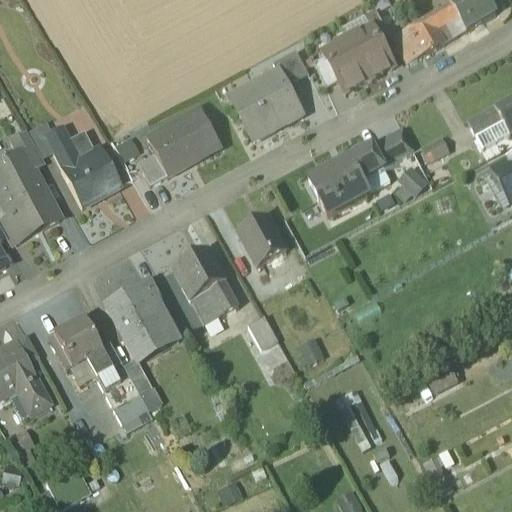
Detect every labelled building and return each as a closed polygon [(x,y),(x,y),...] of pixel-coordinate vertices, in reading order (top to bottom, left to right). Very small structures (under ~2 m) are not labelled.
[(452,10),(412,33),(426,58),(496,18),(485,0),(466,0),(452,9),(452,10)] [(392,43),(376,16),(367,22),(372,33),(374,33),(389,60),(398,54),(392,43)] [(412,33),(411,32),(392,43),(398,54),(407,70),(426,58),(412,33)] [(372,33),(348,47),(369,85),(395,71),(389,60),(374,33),(372,33)] [(348,47),(325,59),(326,62),(339,87),(346,98),(369,85),(348,47)] [(297,56),(275,68),(279,76),(280,76),(288,90),(309,79),(297,56)] [(326,62),(314,69),(326,94),(339,87),(326,62)] [(279,76),(231,102),(254,145),(303,118),(288,90),(280,76),(279,76)] [(511,103),(495,113),(496,114),(509,138),(509,139),(511,137),(511,103)] [(201,112),(153,139),(163,156),(156,160),(168,182),(186,172),(184,168),(221,148),(201,112)] [(509,138),(496,114),(469,129),(482,153),(509,138)] [(46,129),(26,139),(41,164),(53,158),(45,143),(52,139),(46,129)] [(52,139),(45,143),(53,158),(62,175),(78,166),(68,146),(70,145),(63,133),(52,139)] [(402,135),(375,150),(387,171),(413,156),(402,135)] [(70,145),(68,146),(78,166),(96,157),(85,137),(70,145)] [(26,138),(10,148),(17,161),(24,157),(33,174),(43,168),(41,164),(26,139),(26,138)] [(448,139),(421,153),(428,166),(434,162),(454,152),(448,139)] [(372,151),(350,163),(362,184),(382,173),(383,172),(372,151)] [(62,175),(61,175),(81,213),(120,192),(100,154),(96,157),(78,166),(62,175)] [(17,161),(0,169),(0,192),(12,187),(17,197),(39,186),(33,174),(24,157),(17,161)] [(150,161),(138,168),(150,190),(162,184),(150,161)] [(350,163),(307,186),(326,221),(369,198),(369,197),(362,184),(350,163)] [(511,163),(492,175),(511,210),(511,209),(511,163)] [(382,173),(362,184),(369,197),(389,186),(382,173)] [(426,188),(412,175),(401,187),(415,200),(426,188)] [(39,186),(17,197),(12,187),(0,192),(0,204),(8,221),(21,245),(59,225),(39,186)] [(8,221),(0,226),(0,234),(5,243),(9,251),(21,245),(8,221)] [(285,255),(267,222),(238,238),(257,271),(285,255)] [(211,261),(197,269),(194,264),(175,274),(192,305),(210,295),(224,287),(225,286),(211,261)] [(224,287),(210,295),(223,319),(237,311),(224,287)] [(148,288),(105,312),(132,361),(175,338),(148,288)] [(210,295),(192,305),(205,329),(223,319),(210,295)] [(277,344),(263,320),(248,329),(261,353),(277,344)] [(110,373),(83,324),(52,340),(59,352),(54,355),(66,377),(85,366),(95,384),(111,375),(110,373)] [(38,363),(26,342),(17,347),(29,368),(38,363)] [(16,346),(0,354),(0,404),(17,396),(30,420),(50,409),(37,385),(38,384),(29,368),(17,347),(16,346)] [(151,395),(135,367),(123,373),(138,400),(139,402),(151,395)] [(120,368),(110,373),(111,375),(95,384),(103,398),(129,384),(123,373),(120,368)] [(129,384),(103,398),(112,414),(138,400),(129,384)] [(379,442),(352,392),(333,403),(361,452),(379,442)] [(151,395),(139,402),(148,417),(160,411),(151,395)] [(29,436),(10,444),(16,459),(35,452),(29,436)] [(434,463),(421,469),(438,502),(451,495),(434,463)] [(77,479),(51,491),(60,510),(86,498),(77,479)] [(238,499),(233,488),(218,495),(224,506),(238,499)] [(360,511),(353,497),(339,504),(343,511),(360,511)]
